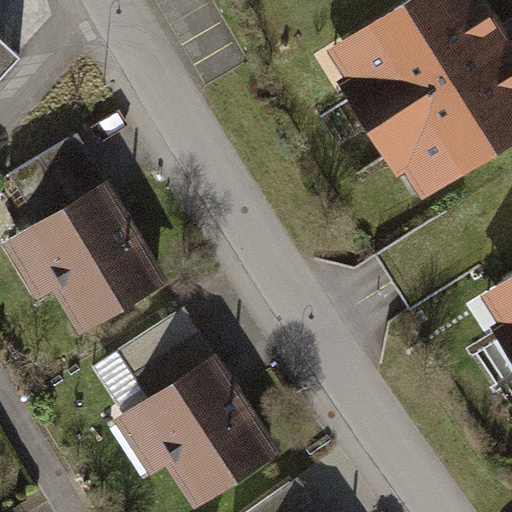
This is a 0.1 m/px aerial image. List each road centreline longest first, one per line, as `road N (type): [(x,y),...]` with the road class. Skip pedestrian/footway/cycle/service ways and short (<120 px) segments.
road 1 (residential): [(122,0),(447,511)]
road 2 (residential): [(75,511),(0,384)]
